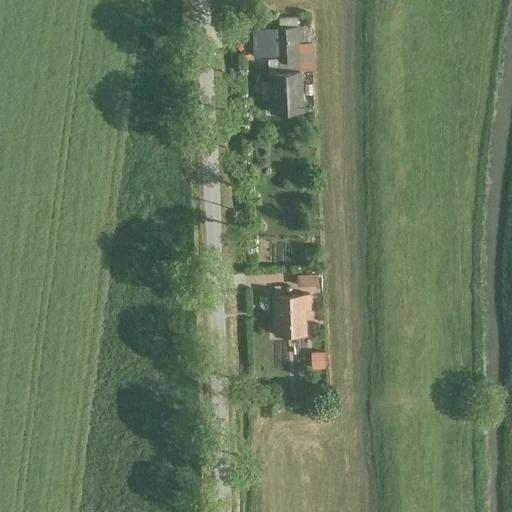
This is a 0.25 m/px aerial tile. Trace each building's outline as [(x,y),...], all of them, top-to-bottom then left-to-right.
[(266,50),(266,68),(301,66),(301,63),(299,36),(299,19),(275,20),(277,50),(266,50)] [(277,50),(275,20),(250,21),(252,51),(266,50),(277,50)] [(311,35),(299,36),(301,63),(312,63),(311,35)] [(301,66),(266,68),(267,74),(260,75),(260,91),(267,90),(268,108),(302,106),(301,66)] [(317,267),(296,268),(296,280),(318,279),(317,267)] [(273,290),(274,330),(305,329),(305,300),(309,300),(309,289),(273,290)] [(324,364),(324,345),(310,346),(311,364),(324,364)]
